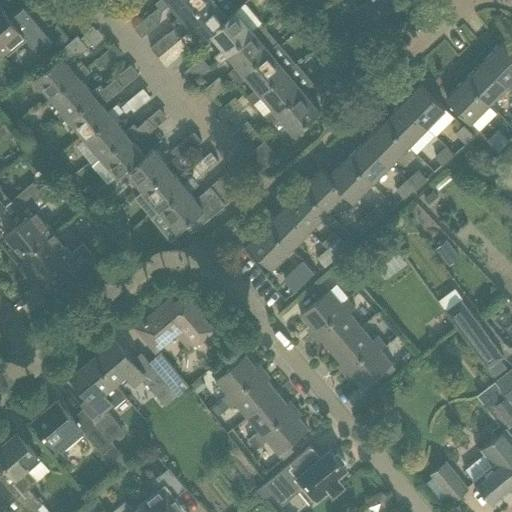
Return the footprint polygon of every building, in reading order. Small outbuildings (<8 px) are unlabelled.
[(184,19),(205,0),(158,0),(155,3),(158,7),(152,13),(151,12),(149,14),(157,23),(159,21),(161,11),(170,3),(181,16),(184,19)] [(209,32),(236,10),(238,9),(230,0),(205,0),(184,19),(181,16),(171,24),(174,27),(168,32),(175,41),(188,31),(183,25),(186,22),(201,39),(209,32)] [(353,0),(357,5),(351,11),(360,21),(385,0),(353,0)] [(52,41),(24,8),(11,19),(0,6),(0,52),(1,53),(23,35),(38,53),(52,41)] [(226,51),(252,29),(236,10),(209,32),(223,49),(214,56),(220,64),(229,56),(226,51)] [(242,71),(269,50),(272,53),(280,45),(262,23),(253,31),(252,29),(226,51),(229,56),(237,65),(227,73),(237,83),(246,76),(242,71)] [(74,71),(64,59),(69,54),(83,51),(92,44),(85,34),(80,38),(77,35),(57,52),(60,55),(33,78),(50,98),(77,75),(74,71)] [(511,51),(502,41),(483,60),(507,85),(511,79),(511,51)] [(269,50),(242,71),(246,76),(256,88),(247,96),(253,103),(262,95),(259,92),(285,69),(295,61),(281,44),(280,45),(272,53),(269,50)] [(188,68),(201,82),(215,69),(203,55),(188,68)] [(483,60),(465,78),(489,103),(507,85),(483,60)] [(94,95),(90,91),(80,79),(89,71),(83,64),(74,71),(77,75),(50,98),(67,118),(94,95)] [(275,111),(302,89),(285,69),(259,92),(262,95),(273,108),(264,116),(270,123),(279,115),(275,111)] [(107,111),(97,98),(106,91),(110,97),(122,87),(114,78),(103,87),(100,84),(90,91),(94,95),(67,118),(84,137),(110,115),(107,111)] [(446,97),(470,122),(489,103),(465,78),(446,97)] [(454,117),(420,83),(402,102),(426,126),(435,136),(454,117)] [(279,115),(270,123),(281,136),(287,143),(296,135),(294,132),(320,110),(307,95),(302,89),(275,111),(279,115)] [(244,93),(238,99),(243,105),(249,100),(244,93)] [(408,145),(426,126),(402,102),(383,121),(408,145)] [(127,135),(124,131),(114,118),(122,111),(116,103),(107,111),(110,115),(84,137),(101,157),(127,135)] [(127,135),(101,157),(117,176),(125,169),(126,170),(152,147),(144,154),(130,138),(138,132),(149,132),(156,127),(148,117),(136,127),(133,123),(124,131),(127,135)] [(238,143),(242,139),(255,128),(247,119),(230,134),(238,143)] [(390,164),(408,145),(383,121),(365,139),(390,164)] [(467,143),(474,136),(463,125),(455,132),(467,143)] [(498,150),(505,143),(494,132),(487,139),(498,150)] [(365,139),(347,158),(371,182),(390,164),(365,139)] [(185,154),(178,145),(170,151),(175,156),(178,160),(185,154)] [(442,164),(443,163),(453,154),(447,146),(435,156),(442,164)] [(172,171),(181,163),(178,160),(175,156),(166,164),(152,147),(126,170),(143,190),(166,170),(169,167),(172,171)] [(272,149),(257,162),(262,169),(278,155),(272,149)] [(353,201),(371,182),(347,158),(329,176),(321,168),(353,201)] [(189,191),(198,183),(194,179),(200,174),(192,165),(191,176),(182,183),(172,171),(169,167),(166,170),(143,190),(160,210),(186,187),(189,191)] [(302,187),(327,211),(343,194),(352,202),(353,201),(321,168),(302,187)] [(415,188),(427,179),(419,169),(407,179),(415,188)] [(225,203),(218,195),(235,181),(227,171),(195,198),(189,191),(186,187),(160,210),(177,230),(184,224),(191,232),(225,203)] [(407,179),(396,189),(404,198),(415,188),(407,179)] [(58,180),(50,187),(57,195),(62,191),(65,188),(58,180)] [(16,211),(40,191),(33,182),(12,200),(0,185),(0,209),(8,203),(16,211)] [(308,229),(327,211),(302,187),(284,205),(308,229)] [(53,230),(36,210),(48,200),(40,191),(16,211),(23,220),(5,235),(12,244),(6,249),(16,261),(53,230)] [(378,204),(366,215),(375,224),(387,214),(378,204)] [(284,205),(266,224),(290,248),(308,229),(284,205)] [(364,234),(375,224),(366,215),(355,224),(364,234)] [(271,267),(290,248),(266,224),(247,243),(271,267)] [(53,293),(96,258),(83,243),(71,253),(53,230),(16,261),(17,263),(23,258),(30,266),(24,271),(35,284),(41,279),(53,293)] [(340,236),(327,248),(336,257),(349,246),(340,236)] [(325,266),(336,257),(327,248),(317,257),(325,266)] [(291,273),(289,274),(284,280),(295,291),(302,284),(291,273)] [(300,313),(316,332),(345,308),(341,303),(325,284),(316,292),(320,297),(300,313)] [(196,343),(197,341),(213,328),(184,295),(176,302),(171,296),(135,327),(155,350),(182,326),(196,343)] [(347,298),(341,303),(345,308),(316,332),(331,351),(360,326),(349,313),(356,308),(347,298)] [(460,299),(446,310),(476,353),(494,377),(503,369),(497,361),(504,357),(460,299)] [(360,326),(331,351),(347,369),(376,344),(372,340),(360,326)] [(397,369),(392,363),(380,350),(386,345),(378,335),(372,340),(376,344),(347,369),(363,388),(381,372),(387,378),(397,369)] [(93,357),(114,382),(125,372),(134,382),(144,374),(115,339),(93,357)] [(170,401),(189,385),(160,352),(149,361),(157,370),(145,380),(160,398),(164,395),(170,401)] [(226,402),(260,373),(245,354),(216,379),(227,392),(222,397),(226,402)] [(420,355),(378,388),(388,399),(378,407),(395,427),(393,429),(401,439),(408,433),(406,431),(426,415),(408,394),(422,382),(425,385),(437,376),(420,355)] [(126,396),(114,382),(93,357),(72,375),(101,410),(111,401),(115,406),(126,396)] [(511,367),(496,380),(500,386),(511,401),(511,367)] [(276,391),(260,373),(226,402),(230,407),(236,403),(247,416),(276,391)] [(202,378),(192,387),(199,394),(209,386),(202,378)] [(511,422),(511,401),(500,386),(483,399),(490,409),(493,407),(496,411),(498,409),(509,424),(511,422)] [(252,443),(292,410),(276,391),(247,416),(259,429),(248,438),(252,443)] [(57,398),(33,419),(45,434),(55,445),(61,452),(85,432),(103,453),(114,444),(111,440),(95,422),(88,413),(77,422),(72,417),(57,398)] [(308,428),(292,410),(252,443),(256,448),(266,439),(283,458),(294,450),(289,444),(308,428)] [(95,422),(111,440),(123,429),(108,411),(95,422)] [(482,449),(485,453),(464,469),(492,503),(511,486),(511,434),(507,429),(482,449)] [(0,457),(8,467),(0,474),(0,476),(18,497),(23,504),(30,511),(47,511),(49,511),(29,487),(39,479),(27,466),(38,456),(17,432),(0,446),(0,457)] [(343,486),(336,477),(346,468),(342,464),(345,461),(337,452),(334,454),(330,449),(321,457),(311,445),(264,483),(256,490),(264,499),(272,493),(281,505),(304,486),(316,501),(329,490),(333,494),(343,486)] [(445,462),(431,473),(453,500),(467,488),(445,462)] [(146,499),(156,511),(186,511),(174,496),(186,487),(169,467),(151,480),(157,491),(146,499)] [(0,505),(4,502),(11,511),(13,511),(23,504),(18,497),(0,476),(0,505)] [(110,511),(156,511),(146,499),(134,508),(125,500),(110,511)]
